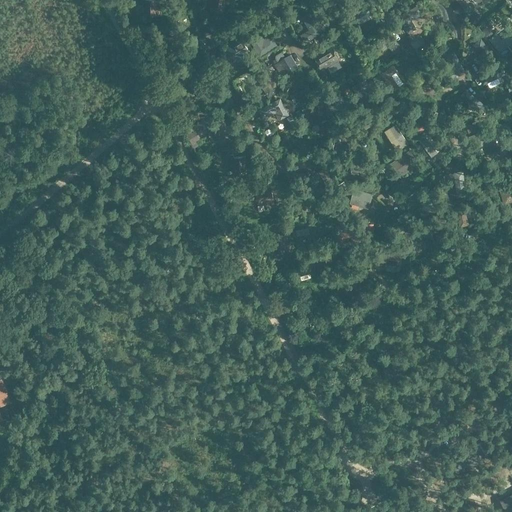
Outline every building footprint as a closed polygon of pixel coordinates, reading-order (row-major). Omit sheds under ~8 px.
[(145,15),(161,15),(161,10),(158,10),(157,0),(141,0),(141,4),(144,4),(145,15)] [(223,12),(226,0),(212,0),(212,5),(208,4),(207,10),(211,11),(211,9),(223,12)] [(376,8),(372,1),(353,12),(357,19),(376,8)] [(342,5),(335,9),(338,14),(345,10),(342,5)] [(410,19),(423,12),(419,5),(399,16),(408,32),(415,28),(410,19)] [(305,42),(321,33),(309,14),(302,18),(310,30),(301,35),(305,42)] [(484,33),(488,39),(493,34),(489,29),(484,33)] [(499,51),(511,41),(511,32),(501,40),(496,34),(490,39),(499,51)] [(397,55),(403,49),(388,33),(382,39),(397,55)] [(260,55),(276,45),(272,38),(263,44),(256,34),(249,38),(260,55)] [(164,54),(181,53),(180,48),(177,48),(176,38),(164,38),(164,36),(160,36),(160,43),(163,42),(164,54)] [(242,39),(224,50),(232,62),(250,51),(242,39)] [(479,66),(493,56),(481,39),(475,44),(482,54),(474,60),(479,66)] [(317,46),(320,52),(327,48),(324,42),(317,46)] [(339,59),(333,48),(315,58),(322,69),(339,59)] [(276,55),(276,58),(285,75),(297,67),(290,55),(286,57),(284,53),(281,53),(276,55)] [(454,68),(449,71),(443,74),(447,81),(465,72),(454,53),(447,57),(448,57),(454,68)] [(391,76),(397,71),(393,65),(381,74),(392,91),(398,86),(391,76)] [(483,84),(506,73),(503,66),(480,76),(483,84)] [(268,96),(276,92),(265,72),(257,77),(268,96)] [(196,95),(208,93),(206,78),(194,80),(194,77),(190,78),(191,84),(194,84),(196,95)] [(362,103),(375,95),(365,80),(353,87),(362,103)] [(293,102),(311,93),(308,87),(290,95),(293,102)] [(332,111),(345,104),(336,88),(323,95),(332,111)] [(461,96),(470,104),(468,106),(474,111),(476,109),(479,112),(485,106),(466,90),(461,96)] [(199,104),(206,102),(203,96),(197,99),(199,104)] [(281,118),(288,115),(280,99),(260,109),(263,116),(277,109),(281,118)] [(311,126),(324,119),(315,103),(302,110),(311,126)] [(213,131),(213,136),(230,135),(229,129),(226,130),(225,120),(213,121),(212,118),(209,119),(210,131),(213,131)] [(411,138),(427,127),(423,120),(406,132),(411,138)] [(394,144),(399,150),(402,148),(408,144),(395,125),(389,128),(398,141),(394,144)] [(475,149),(494,143),(489,130),(470,137),(475,149)] [(192,143),(199,139),(195,132),(188,136),(192,143)] [(429,136),(426,138),(425,136),(419,140),(431,156),(437,152),(429,141),(431,139),(429,136)] [(418,163),(410,151),(394,162),(403,174),(418,163)] [(352,157),(350,158),(352,162),(354,161),(359,171),(361,175),(367,172),(365,168),(358,153),(352,157)] [(234,173),(250,172),(250,166),(246,167),(246,157),(233,158),(233,155),(229,155),(230,162),(233,161),(234,173)] [(319,170),(326,185),(327,186),(334,183),(333,182),(326,167),(319,170)] [(458,197),(466,196),(463,171),(455,173),(455,172),(450,173),(448,175),(449,181),(456,180),(458,197)] [(343,179),(337,182),(340,188),(346,185),(343,179)] [(505,203),(511,200),(511,186),(501,190),(505,203)] [(273,199),(271,187),(255,191),(258,203),(270,201),(270,204),(277,202),(276,199),(273,199)] [(350,203),(353,203),(359,205),(368,208),(372,194),(355,189),(350,203)] [(427,215),(440,209),(433,192),(419,198),(427,215)] [(322,213),(344,202),(340,195),(318,206),(322,213)] [(465,212),(475,210),(472,202),(455,207),(461,226),(468,224),(465,212)] [(433,231),(448,224),(443,213),(428,220),(433,231)] [(353,218),(350,214),(344,218),(348,222),(353,218)] [(275,223),(278,229),(287,225),(285,219),(275,223)] [(357,245),(363,240),(354,225),(337,236),(341,243),(351,236),(357,245)] [(416,230),(413,230),(405,233),(411,254),(419,252),(415,237),(418,236),(416,230)] [(274,252),(291,251),(291,246),(287,246),(287,236),(275,236),(275,234),(271,234),(271,242),(274,242),(274,252)] [(300,254),(308,252),(306,246),(298,248),(300,254)] [(383,262),(381,262),(380,266),(387,267),(387,263),(399,265),(401,248),(395,248),(395,251),(385,250),(383,262)] [(281,274),(283,279),(292,275),(291,271),(281,274)] [(361,291),(361,288),(358,288),(358,275),(343,275),(343,288),(354,288),(354,291),(361,291)] [(304,317),(321,316),(320,310),(317,311),(315,300),(303,301),(303,299),(299,300),(300,306),(303,306),(304,317)] [(0,420),(9,418),(4,403),(10,402),(3,378),(0,378),(0,420)] [(453,459),(462,474),(496,454),(487,438),(479,443),(481,446),(463,457),(461,453),(453,459)] [(511,511),(511,494),(501,501),(506,511),(511,511)] [(470,511),(465,502),(454,509),(456,511),(470,511)]
